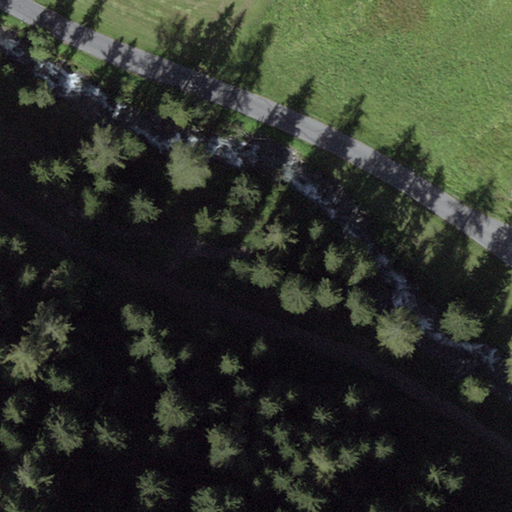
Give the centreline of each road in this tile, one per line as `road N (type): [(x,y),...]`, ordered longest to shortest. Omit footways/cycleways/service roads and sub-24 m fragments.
road 1 (track): [(0,216),(31,249),(413,401),(511,471)]
road 2 (tertiary): [(8,0),(370,157),(511,256)]
